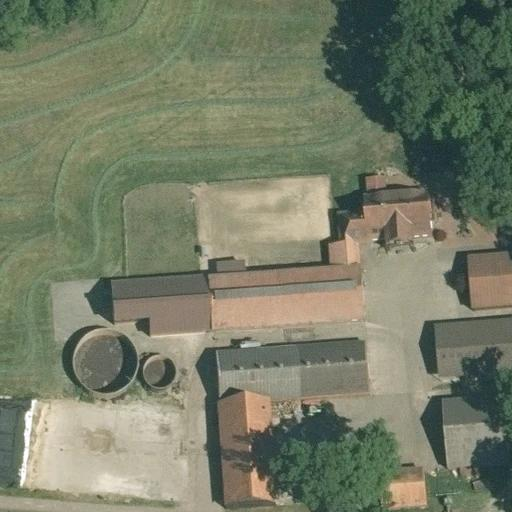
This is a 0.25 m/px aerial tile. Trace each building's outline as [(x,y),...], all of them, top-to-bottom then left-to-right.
[(386,197),(385,181),(372,182),(366,182),(367,200),(365,200),(367,214),(336,218),(341,249),(359,246),(381,243),(382,253),(398,252),(397,240),(433,235),(429,205),(412,207),(410,194),(386,197)] [(203,283),(207,338),(365,326),(359,246),(341,249),(328,249),(330,273),(203,283)] [(511,288),(489,290),(491,320),(511,318),(511,288)] [(511,325),(436,331),(440,382),(511,377),(511,325)] [(131,353),(123,343),(111,337),(100,336),(87,339),(78,347),(72,358),(71,370),(74,382),(82,392),(92,397),(105,399),(118,395),(127,388),(133,376),(134,365),(131,353)] [(366,347),(215,357),(219,407),(250,405),(369,397),(366,347)] [(171,369),(167,364),(160,360),(155,360),(148,362),(143,366),(140,371),(140,378),(141,384),(145,389),(151,392),(158,393),(164,391),(169,387),(172,381),(173,375),(171,369)] [(511,433),(510,402),(442,406),(446,463),(500,460),(511,459),(511,433)] [(256,508),(250,405),(219,407),(212,407),(219,510),(256,508)] [(375,511),(427,509),(425,472),(374,474),(375,511)]
